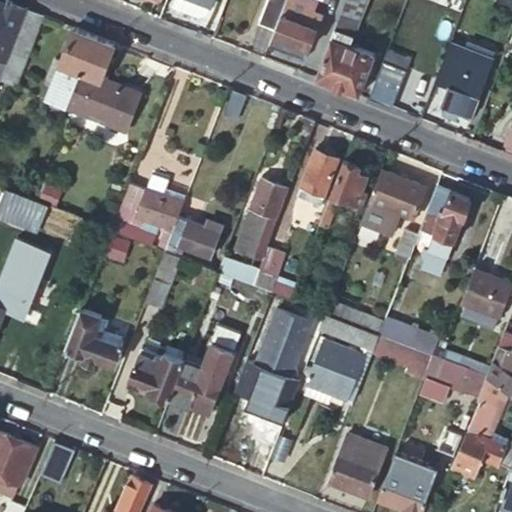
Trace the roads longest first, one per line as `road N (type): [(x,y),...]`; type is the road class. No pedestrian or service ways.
road 1 (residential): [(511,174),(73,0)]
road 2 (residential): [(302,511),(0,394)]
